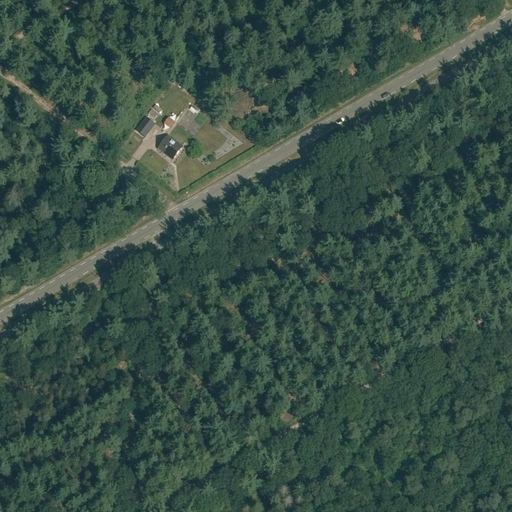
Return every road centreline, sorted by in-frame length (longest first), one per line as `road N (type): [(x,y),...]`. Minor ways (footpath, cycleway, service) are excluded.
road 1 (tertiary): [(0,318),(511,17)]
road 2 (track): [(150,511),(511,301)]
road 3 (track): [(113,511),(156,246)]
road 4 (track): [(0,70),(175,216)]
